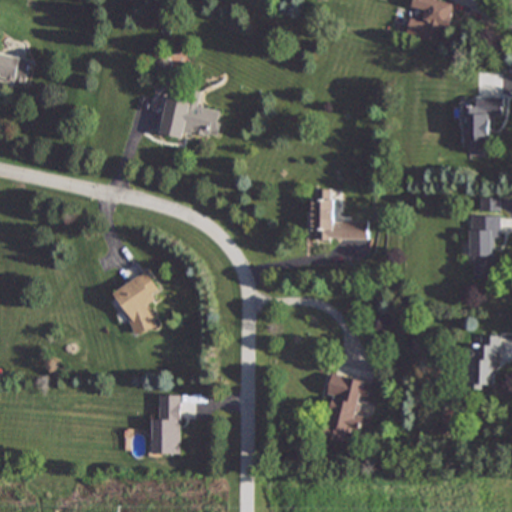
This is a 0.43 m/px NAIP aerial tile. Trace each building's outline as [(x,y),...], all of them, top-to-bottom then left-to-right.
[(454,2),(441,0),(415,0),(414,8),(426,10),(424,21),(411,18),(408,36),(447,43),(454,2)] [(0,81),(24,87),(30,60),(0,53),(0,81)] [(168,95),(160,135),(181,138),(183,130),(217,136),(222,110),(198,106),(201,91),(193,90),(191,99),(168,95)] [(464,147),(493,147),(493,117),(503,117),(503,97),(476,97),(476,106),(464,106),(464,147)] [(366,240),(366,220),(333,220),(333,189),(313,189),(313,239),(366,240)] [(500,216),(471,216),(471,277),(494,277),(494,238),(500,238),(500,216)] [(145,272),(112,293),(139,336),(158,324),(147,306),(161,298),(145,272)] [(470,345),(470,387),(500,387),(500,335),(481,335),(481,345),(470,345)] [(325,438),(348,443),(350,433),(362,435),(366,417),(356,415),(359,401),(368,402),(372,381),(333,373),(328,395),(333,396),(325,438)] [(181,395),(161,395),(161,418),(152,418),(152,454),(181,454),(181,395)]
